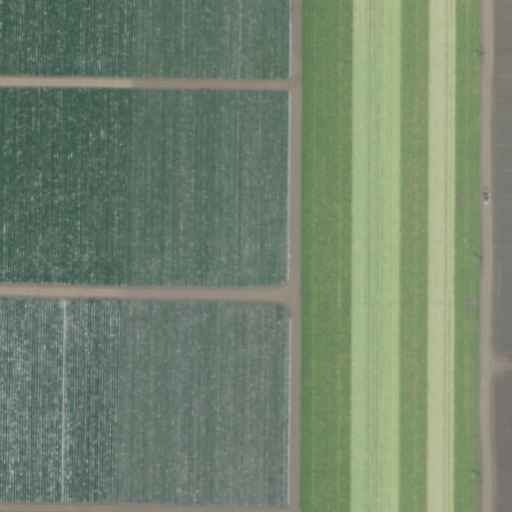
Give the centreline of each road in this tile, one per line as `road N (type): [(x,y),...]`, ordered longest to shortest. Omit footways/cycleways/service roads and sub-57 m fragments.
road 1 (track): [(305,0),(301,511)]
road 2 (track): [(0,295),(303,301)]
